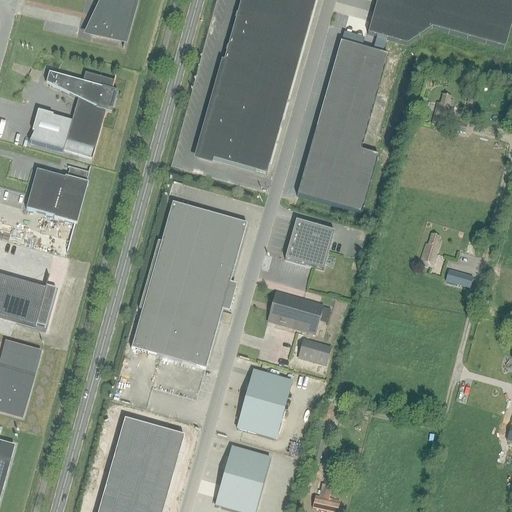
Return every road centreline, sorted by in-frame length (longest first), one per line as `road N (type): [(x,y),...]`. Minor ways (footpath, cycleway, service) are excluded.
road 1 (unclassified): [(331,0),(185,511)]
road 2 (primary): [(56,511),(199,0)]
road 3 (track): [(385,406),(443,417),(511,165)]
